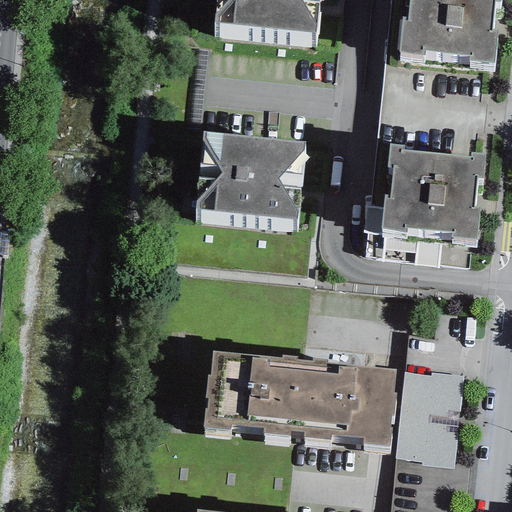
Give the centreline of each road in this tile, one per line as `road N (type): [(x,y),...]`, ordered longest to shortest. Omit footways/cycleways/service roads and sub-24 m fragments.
road 1 (unknown): [(377,511),(340,476),(260,451),(204,463),(177,483),(161,511)]
road 2 (residential): [(500,511),(511,376)]
